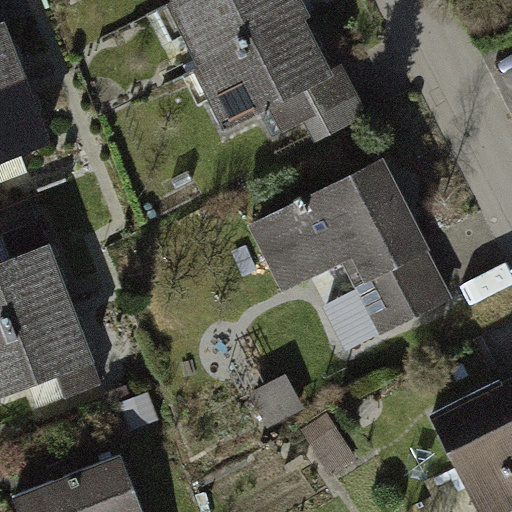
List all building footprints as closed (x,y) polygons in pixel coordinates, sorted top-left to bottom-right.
[(9,0),(0,3),(0,80),(37,66),(12,0),(9,0)] [(319,14),(312,0),(183,0),(216,65),(319,14)] [(367,112),(319,14),(216,65),(238,111),(265,97),(290,149),(367,112)] [(0,160),(63,137),(37,66),(0,80),(0,160)] [(394,138),(248,213),(286,286),(349,254),(390,333),(473,291),(394,138)] [(0,241),(0,325),(87,293),(59,219),(0,241)] [(119,378),(87,293),(0,325),(0,383),(48,365),(61,400),(119,378)] [(511,511),(511,410),(502,391),(427,431),(469,511),(511,511)] [(158,511),(128,436),(15,480),(27,511),(158,511)]
